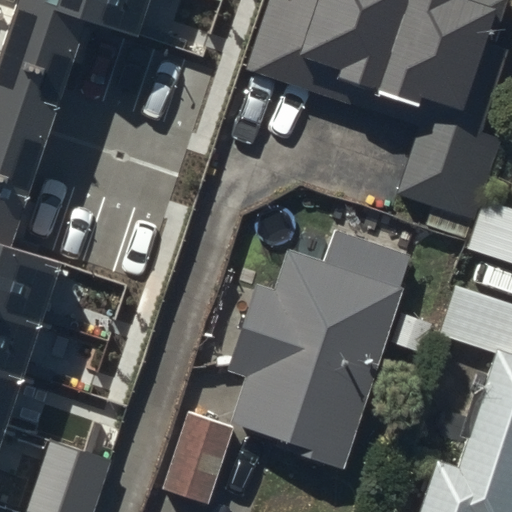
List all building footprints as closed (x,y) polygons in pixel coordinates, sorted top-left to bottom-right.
[(21,0),(0,64),(0,450),(60,268),(9,251),(14,237),(83,26),(85,20),(138,37),(150,0),(21,0)] [(262,0),(244,56),(418,112),(394,184),(474,210),(464,238),(511,253),(511,197),(480,187),(500,128),(479,121),(506,37),(480,28),(489,0),(262,0)] [(404,240),(329,215),(319,247),(283,236),(270,276),(248,268),(220,357),(239,363),(225,406),(289,427),(286,435),(342,454),(401,270),(395,268),(404,240)] [(430,433),(403,511),(511,511),(511,291),(453,272),(436,324),(484,340),(450,440),(430,433)] [(230,412),(185,397),(160,478),(205,493),(230,412)] [(92,511),(110,460),(49,440),(25,511),(92,511)]
